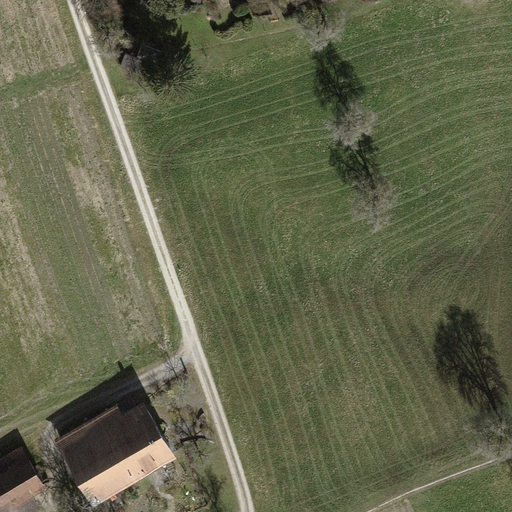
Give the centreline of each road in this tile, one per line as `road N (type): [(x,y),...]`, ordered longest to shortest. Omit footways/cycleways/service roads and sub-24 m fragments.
road 1 (unclassified): [(74,0),(248,511)]
road 2 (unknown): [(194,351),(53,441),(47,480),(54,511)]
